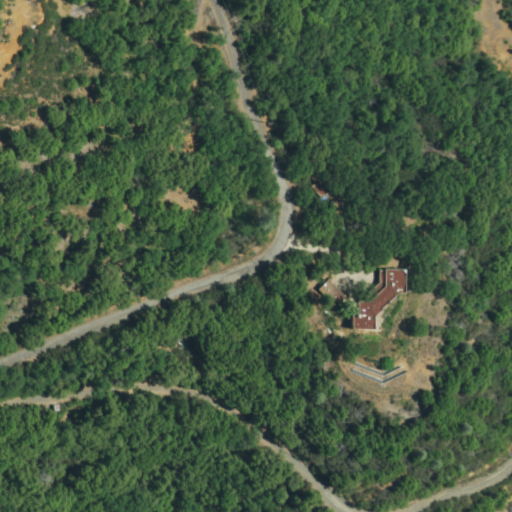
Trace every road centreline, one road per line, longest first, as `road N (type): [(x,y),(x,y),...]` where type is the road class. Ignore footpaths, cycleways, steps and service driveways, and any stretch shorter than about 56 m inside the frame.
road 1 (residential): [(0,404),(120,392),(192,402),(262,443),(330,511),(413,507),(511,451)]
road 2 (residential): [(202,0),(273,204),(271,236),(237,267),(0,358)]
